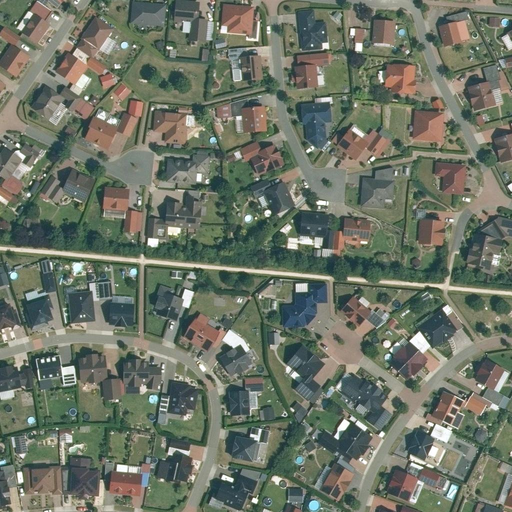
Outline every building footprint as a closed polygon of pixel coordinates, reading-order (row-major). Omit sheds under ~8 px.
[(37,1),(17,29),(42,47),(56,28),(45,21),(51,12),(37,1)] [(166,5),(135,1),(132,21),(164,24),(166,5)] [(255,6),(224,4),(222,34),(253,36),(255,6)] [(199,7),(175,5),(174,22),(191,23),(198,18),(199,7)] [(313,14),(301,15),(303,47),(324,46),(324,40),(329,40),(328,23),(314,24),(313,14)] [(97,17),(79,46),(94,56),(113,28),(97,17)] [(493,17),(491,25),(501,27),(503,19),(493,17)] [(198,18),(191,23),(189,42),(206,43),(208,20),(198,18)] [(395,22),(374,20),(372,43),(393,45),(395,22)] [(456,23),(439,27),(444,47),(462,42),(456,23)] [(357,39),(357,43),(367,43),(367,28),(351,28),(351,39),(357,39)] [(12,40),(0,59),(0,67),(15,77),(31,51),(12,40)] [(68,53),(57,72),(76,82),(86,64),(68,53)] [(331,54),(297,57),(299,88),(319,87),(317,65),(331,64),(331,54)] [(261,56),(243,57),(245,79),(262,78),(261,56)] [(415,65),(389,63),(387,90),(413,92),(415,65)] [(0,95),(11,81),(0,73),(0,95)] [(116,92),(125,100),(134,92),(125,83),(116,92)] [(489,83),(468,89),(475,112),(496,106),(489,83)] [(63,99),(46,88),(32,111),(49,122),(63,99)] [(331,103),(301,105),(302,121),(307,121),(308,139),(321,149),(327,141),(326,120),(332,120),(331,103)] [(264,107),(245,108),(247,133),(266,131),(264,107)] [(189,113),(157,111),(155,131),(168,132),(167,143),(187,144),(189,113)] [(445,112),(417,111),(415,138),(443,140),(445,112)] [(120,127),(96,115),(86,135),(110,147),(120,127)] [(371,142),(350,128),(338,146),(358,160),(371,142)] [(511,135),(493,142),(501,164),(511,160),(511,135)] [(277,144),(251,154),(259,174),(285,164),(277,144)] [(0,177),(7,182),(22,159),(4,147),(0,153),(0,177)] [(198,162),(170,161),(169,182),(197,183),(198,162)] [(468,165),(434,162),(433,177),(446,178),(445,193),(466,194),(468,165)] [(95,180),(73,170),(64,190),(86,200),(95,180)] [(397,180),(365,175),(361,201),(385,205),(386,197),(395,198),(397,180)] [(283,182),(265,190),(275,212),(293,205),(283,182)] [(0,194),(10,200),(13,195),(0,186),(0,194)] [(129,189),(106,188),(105,209),(128,211),(129,189)] [(201,204),(169,201),(167,226),(198,229),(201,204)] [(329,214),(302,212),(300,235),(327,237),(329,214)] [(370,220),(346,217),(344,235),(368,239),(370,220)] [(444,222),(419,220),(417,241),(442,244),(444,222)] [(500,240),(474,235),(468,263),(494,269),(500,240)] [(50,259),(43,261),(45,273),(42,274),(47,292),(37,294),(36,291),(26,293),(30,305),(26,306),(32,329),(49,325),(48,321),(53,320),(51,310),(54,309),(50,292),(56,290),(50,259)] [(3,267),(0,267),(0,285),(8,283),(3,267)] [(96,282),(96,276),(89,277),(90,290),(68,292),(71,323),(95,321),(93,301),(100,300),(98,282),(96,282)] [(111,280),(98,282),(100,300),(111,299),(110,324),(131,326),(133,297),(113,296),(111,280)] [(328,284),(298,286),(299,303),(279,304),(280,326),(308,325),(318,315),(317,304),(329,303),(328,284)] [(278,295),(278,286),(264,286),(264,295),(278,295)] [(185,299),(160,291),(153,312),(179,320),(185,299)] [(353,295),(340,311),(357,325),(364,317),(374,325),(384,312),(375,305),(370,311),(366,307),(370,303),(361,295),(358,300),(353,295)] [(0,332),(1,332),(0,328),(10,325),(11,328),(19,325),(13,307),(10,308),(8,303),(0,305),(0,332)] [(447,306),(417,328),(419,330),(414,336),(426,348),(430,346),(432,349),(462,327),(447,306)] [(220,331),(197,318),(186,337),(209,350),(220,331)] [(227,319),(225,326),(232,329),(235,322),(227,319)] [(271,344),(281,345),(282,333),(271,333),(271,344)] [(426,348),(414,336),(407,343),(403,338),(398,343),(396,341),(388,349),(392,353),(391,355),(393,357),(388,361),(406,379),(426,359),(421,354),(426,348)] [(242,345),(220,358),(232,377),(254,364),(242,345)] [(321,365),(301,348),(288,364),(304,377),(294,389),(308,401),(320,387),(310,379),(321,365)] [(61,356),(38,359),(41,377),(63,373),(61,356)] [(106,356),(80,357),(82,377),(107,376),(106,356)] [(505,369),(483,359),(473,379),(495,389),(505,369)] [(148,361),(130,361),(130,368),(124,368),(124,384),(165,384),(165,366),(148,367),(148,361)] [(2,372),(0,372),(0,389),(23,387),(21,371),(15,371),(14,364),(2,366),(2,372)] [(387,398),(357,378),(346,394),(376,414),(387,398)] [(192,385),(174,383),(171,411),(186,413),(187,407),(196,408),(199,389),(192,388),(192,385)] [(250,391),(227,391),(227,412),(250,411),(250,391)] [(465,400),(445,392),(434,418),(453,426),(465,400)] [(301,403),(295,408),(300,413),(297,416),(302,421),(310,413),(301,403)] [(278,419),(276,408),(262,409),(263,421),(278,419)] [(373,437),(349,423),(336,447),(360,460),(373,437)] [(252,439),(238,437),(235,456),(258,460),(262,443),(269,444),(271,431),(254,428),(252,439)] [(74,429),(62,430),(63,442),(75,442),(74,429)] [(435,439),(416,431),(409,449),(428,457),(435,439)] [(315,442),(308,445),(311,451),(317,449),(315,442)] [(193,459),(171,454),(166,477),(188,481),(193,459)] [(355,472),(338,463),(324,490),(341,499),(355,472)] [(62,468),(34,469),(34,492),(63,492),(62,468)] [(100,468),(74,468),(74,491),(100,492),(100,468)] [(420,479),(397,471),(389,493),(412,502),(420,479)] [(5,473),(0,474),(0,504),(11,502),(5,473)] [(127,475),(111,473),(110,493),(125,494),(127,475)] [(234,488),(221,483),(217,494),(213,493),(209,504),(222,509),(225,502),(241,508),(248,489),(254,491),(258,480),(240,473),(234,488)] [(141,476),(127,475),(125,494),(139,495),(141,476)] [(456,499),(459,485),(454,484),(451,498),(456,499)]
